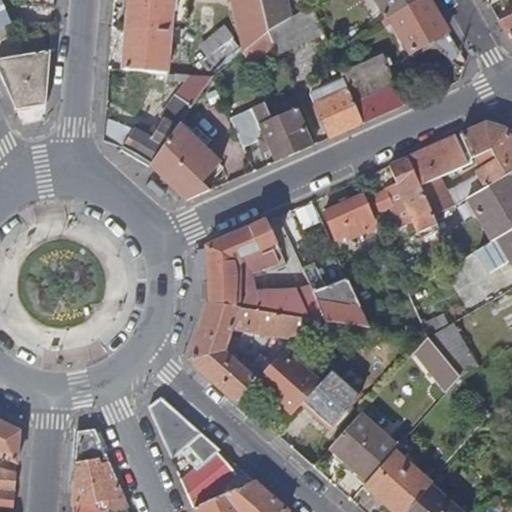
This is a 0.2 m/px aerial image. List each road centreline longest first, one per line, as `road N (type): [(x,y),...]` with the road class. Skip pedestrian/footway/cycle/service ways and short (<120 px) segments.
road 1 (residential): [(155,241),(506,85)]
road 2 (residential): [(327,511),(144,348)]
road 3 (residential): [(72,180),(86,0)]
road 4 (residential): [(104,381),(161,511)]
road 5 (residential): [(43,511),(51,392)]
